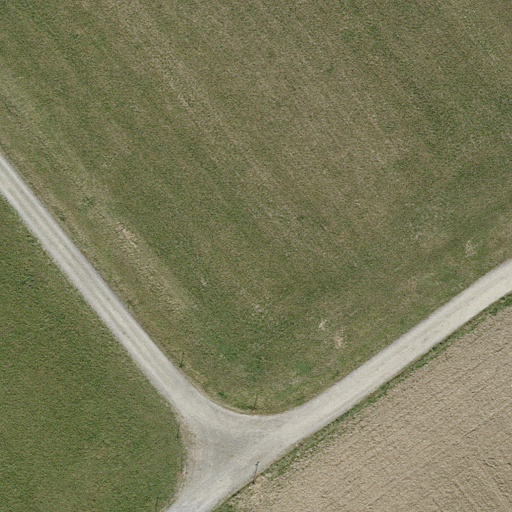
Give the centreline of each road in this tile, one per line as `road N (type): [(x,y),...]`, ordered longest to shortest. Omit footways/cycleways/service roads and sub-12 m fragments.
road 1 (track): [(241,466),(0,171)]
road 2 (track): [(241,466),(511,277)]
